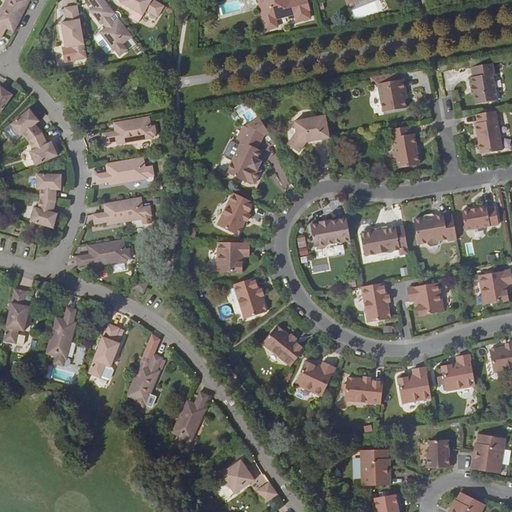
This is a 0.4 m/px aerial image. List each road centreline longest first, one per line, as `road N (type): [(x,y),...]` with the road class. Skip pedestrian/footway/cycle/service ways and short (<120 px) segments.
road 1 (unclassified): [(450,183),(303,194),(280,213),(270,235),(281,284),(312,326),(381,353),(511,322)]
road 2 (residential): [(50,276),(164,328),(191,353),(302,511)]
road 3 (residential): [(6,68),(49,106),(73,145),(73,219),(50,276)]
